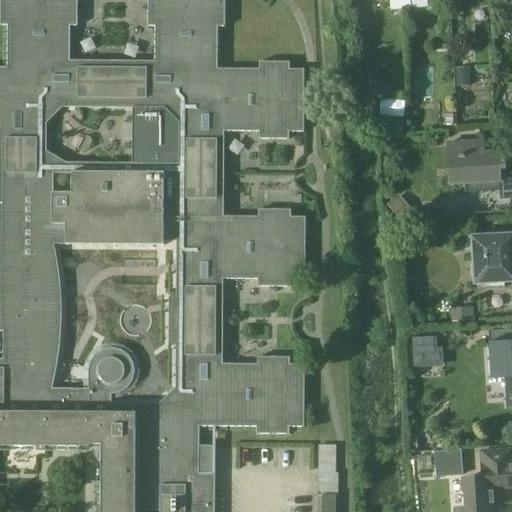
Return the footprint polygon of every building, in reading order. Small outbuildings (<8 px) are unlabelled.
[(0,332),(4,332),(4,338),(0,337),(0,354),(3,354),(3,360),(0,359),(0,447),(90,448),(90,446),(102,446),(101,511),(211,511),(212,489),(212,487),(212,447),(200,447),(200,427),(258,427),(258,435),(290,435),(290,428),(305,428),(305,365),(290,365),(290,358),(258,358),(258,365),(223,365),(224,280),(259,280),(258,287),(291,287),(291,280),(306,280),(306,218),(291,218),(291,210),(259,210),(259,217),(224,217),(225,132),(259,132),(259,139),(289,140),(289,132),(304,133),(305,70),(290,70),(290,63),(260,63),(260,70),(218,70),(218,28),(225,28),(225,0),(148,0),(148,27),(156,27),(155,62),(70,61),(71,27),(78,27),(77,0),(0,0),(1,26),(8,26),(8,68),(0,67),(0,332)] [(380,117),(406,116),(405,97),(379,98),(380,117)] [(483,142),(448,144),(450,186),(498,183),(499,201),(511,199),(511,158),(504,159),(503,153),(483,155),(483,142)] [(474,271),(472,273),(472,276),(475,279),(475,285),(490,284),(490,289),(504,288),(504,283),(511,282),(511,235),(472,238),(474,271)] [(511,330),(489,331),(492,379),(511,377),(511,330)] [(435,337),(411,338),(412,368),(442,367),(441,348),(435,348),(435,337)] [(511,459),(511,450),(482,452),(483,479),(462,480),(464,509),(455,510),(455,511),(498,511),(497,490),(511,488),(511,459)] [(336,511),(337,495),(323,495),(322,511),(336,511)]
